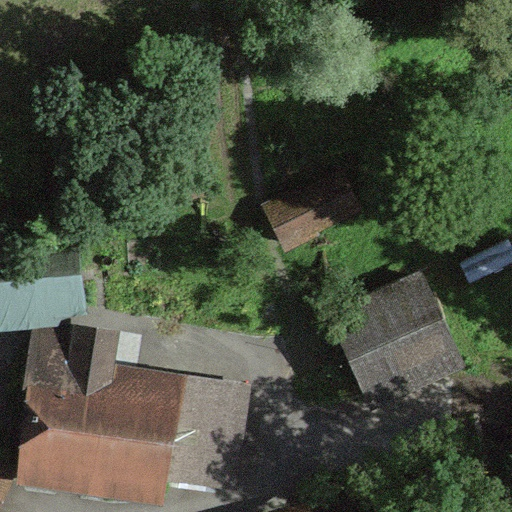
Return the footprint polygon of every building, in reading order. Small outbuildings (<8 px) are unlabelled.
[(342,163),(266,200),(288,244),(364,207),(342,163)] [(97,252),(0,264),(0,289),(6,332),(106,320),(97,252)] [(426,283),(339,328),(385,415),(472,370),(426,283)] [(133,350),(57,340),(37,485),(185,505),(189,481),(243,489),(255,400),(128,383),(133,350)] [(11,511),(20,485),(0,478),(0,511),(11,511)]
